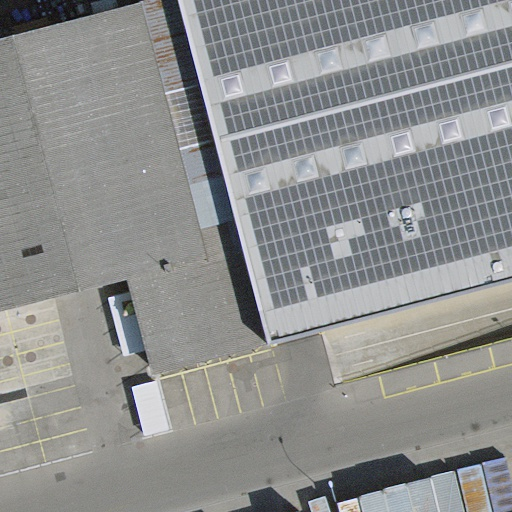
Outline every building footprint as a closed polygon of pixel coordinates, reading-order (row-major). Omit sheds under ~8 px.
[(184,0),(176,0),(142,8),(200,229),(242,220),(184,0)] [(441,298),(362,0),(184,0),(242,220),(272,340),(441,298)] [(511,0),(362,0),(441,298),(511,279),(511,0)] [(207,256),(200,229),(142,8),(0,43),(0,309),(134,274),(207,256)] [(200,229),(207,256),(134,274),(160,369),(272,340),(242,220),(200,229)] [(259,511),(511,511),(511,457),(259,511)]
